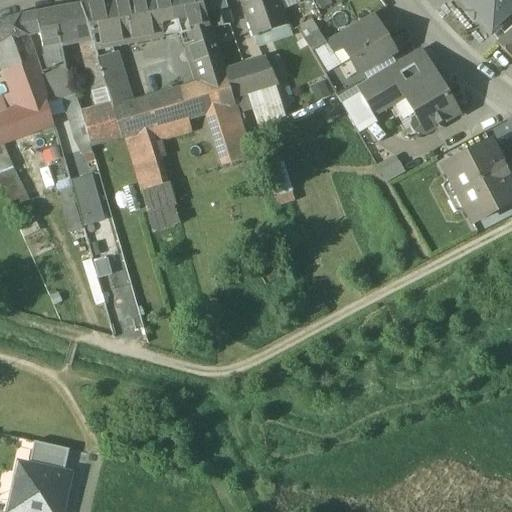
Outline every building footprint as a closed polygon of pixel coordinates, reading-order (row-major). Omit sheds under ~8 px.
[(146,0),(111,0),(80,6),(90,40),(91,42),(113,38),(155,31),(146,0)] [(200,0),(169,0),(179,35),(186,33),(208,27),(200,0)] [(223,0),(202,0),(206,11),(210,10),(215,29),(230,25),(224,3),(225,3),(223,0)] [(276,0),(241,0),(254,37),(286,27),(276,0)] [(511,0),(462,0),(462,1),(491,33),(511,14),(511,0)] [(80,6),(53,11),(60,46),(61,46),(80,42),(90,40),(80,6)] [(53,11),(20,17),(27,37),(39,34),(42,49),(47,48),(60,46),(53,11)] [(20,17),(0,22),(0,59),(1,62),(32,52),(27,37),(20,17)] [(370,17),(325,43),(332,56),(345,49),(344,47),(377,28),(370,17)] [(311,21),(297,29),(310,52),(324,44),(311,21)] [(208,27),(186,33),(190,47),(213,39),(209,26),(208,27)] [(377,28),(344,47),(345,49),(352,61),(354,59),(362,71),(392,53),(377,28)] [(511,31),(497,45),(511,58),(511,31)] [(113,38),(91,42),(109,101),(112,113),(129,108),(128,106),(129,106),(119,69),(120,69),(113,38)] [(213,39),(190,47),(211,113),(234,106),(213,39)] [(90,40),(80,42),(80,46),(92,93),(105,89),(91,42),(90,40)] [(60,46),(47,48),(52,71),(52,72),(65,70),(66,70),(61,46),(60,46)] [(32,52),(1,62),(5,72),(36,62),(32,52)] [(414,53),(355,88),(373,117),(405,98),(401,92),(427,76),(414,53)] [(288,78),(278,57),(264,63),(275,84),(288,78)] [(36,62),(5,72),(15,96),(20,109),(6,114),(3,115),(13,141),(53,126),(45,101),(44,94),(40,76),(40,73),(36,62)] [(264,62),(240,69),(247,93),(275,85),(275,84),(264,63),(264,62)] [(240,69),(225,73),(233,98),(247,93),(240,69)] [(52,71),(40,73),(40,76),(44,94),(72,89),(65,70),(52,72),(52,71)] [(427,76),(401,92),(405,98),(416,117),(415,120),(413,121),(411,128),(415,134),(421,136),(427,132),(430,128),(434,125),(439,125),(457,114),(446,96),(442,98),(438,90),(441,88),(432,73),(427,76)] [(129,108),(112,113),(119,137),(120,140),(125,139),(152,131),(185,121),(191,119),(182,90),(129,106),(128,106),(129,108)] [(15,96),(3,100),(2,102),(6,114),(20,109),(15,96)] [(109,101),(80,110),(90,145),(119,137),(112,113),(109,101)] [(211,113),(207,114),(216,144),(244,136),(234,106),(211,113)] [(3,115),(0,116),(0,146),(13,141),(3,115)] [(185,121),(152,131),(156,143),(189,133),(185,121)] [(152,131),(125,139),(141,192),(163,186),(168,184),(156,143),(152,131)] [(244,136),(216,144),(223,167),(251,159),(244,136)] [(511,186),(489,144),(443,168),(472,225),(511,203),(511,186)] [(0,146),(0,188),(1,189),(16,183),(0,146)] [(388,181),(406,172),(398,156),(380,164),(388,181)] [(70,183),(82,228),(104,222),(92,178),(70,183)] [(163,186),(141,192),(148,215),(170,208),(163,186)] [(109,255),(83,263),(98,306),(105,303),(112,326),(127,321),(125,316),(133,313),(130,305),(133,304),(127,285),(105,293),(100,278),(115,274),(109,255)] [(35,443),(29,467),(65,475),(70,451),(35,443)] [(8,511),(62,511),(71,476),(65,475),(29,467),(19,465),(8,511)]
